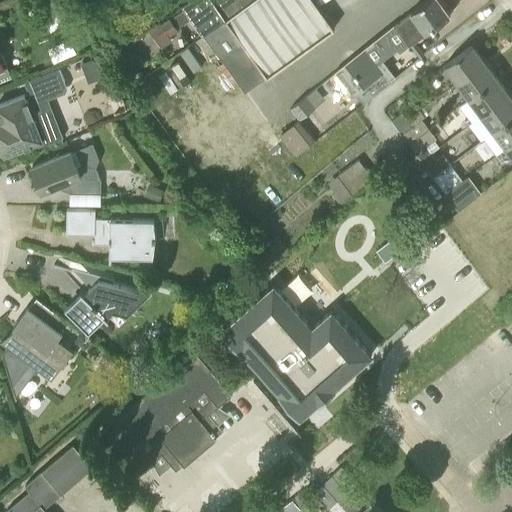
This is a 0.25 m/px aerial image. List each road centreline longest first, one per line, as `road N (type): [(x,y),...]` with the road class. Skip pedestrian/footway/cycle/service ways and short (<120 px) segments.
road 1 (residential): [(388,406),(262,511)]
road 2 (residential): [(388,406),(477,511)]
road 3 (unknown): [(381,412),(389,370),(448,309)]
